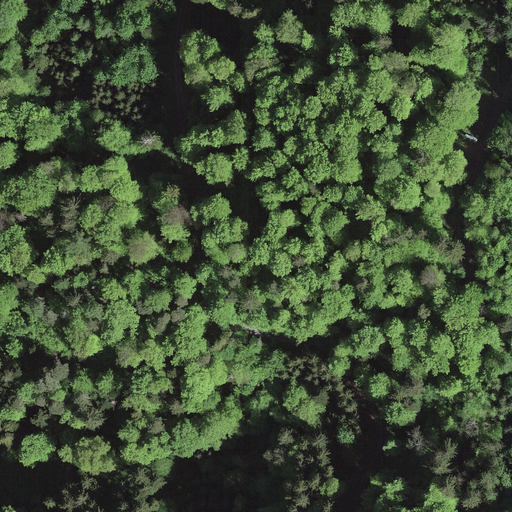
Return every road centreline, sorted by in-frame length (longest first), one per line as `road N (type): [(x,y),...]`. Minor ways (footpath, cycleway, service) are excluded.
road 1 (track): [(188,0),(186,114),(215,299),(222,317),(240,328),(326,354),(348,379),(375,433),(371,482),(358,511)]
road 2 (track): [(511,352),(485,316),(468,270),(471,183),(497,116)]
